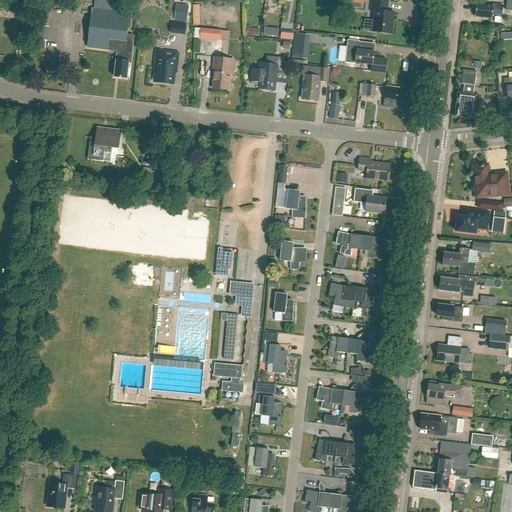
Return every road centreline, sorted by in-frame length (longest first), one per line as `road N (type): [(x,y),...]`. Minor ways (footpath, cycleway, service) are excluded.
road 1 (residential): [(288,511),(333,133)]
road 2 (tertiary): [(386,511),(434,142)]
road 3 (unclassified): [(333,133),(33,99),(0,88)]
road 4 (tertiary): [(434,142),(447,0)]
